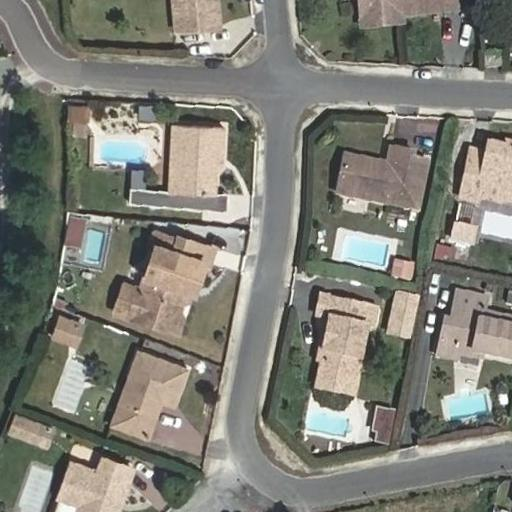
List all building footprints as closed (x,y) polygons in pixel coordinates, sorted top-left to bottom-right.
[(174,0),(177,31),(220,27),(217,0),(174,0)] [(359,0),(363,27),(403,24),(402,15),(458,9),(457,0),(359,0)] [(503,66),(502,50),(484,52),(486,68),(503,66)] [(90,106),(73,106),(72,121),(90,122),(90,106)] [(224,127),(174,125),(172,164),(182,165),(181,192),(171,192),(160,191),(159,204),(203,208),(205,193),(216,194),(217,165),(217,159),(222,160),(224,127)] [(471,149),(461,197),(476,201),(479,188),(511,195),(511,150),(507,146),(489,142),(487,152),(471,149)] [(383,166),(378,165),(376,161),(346,154),(338,189),(418,207),(428,161),(412,157),(414,152),(391,147),(387,163),(383,166)] [(171,192),(181,192),(182,165),(172,164),(171,192)] [(160,191),(132,188),(130,201),(159,204),(160,191)] [(216,194),(205,193),(203,208),(228,210),(229,194),(216,194)] [(459,205),(455,224),(474,228),(479,209),(459,205)] [(474,228),(455,224),(452,239),(471,243),(474,228)] [(118,313),(137,319),(174,331),(184,299),(180,297),(182,290),(194,294),(204,264),(210,266),(216,247),(179,235),(174,251),(155,245),(142,286),(129,281),(118,313)] [(396,261),(393,276),(411,280),(414,265),(396,261)] [(489,297),(457,290),(451,319),(444,317),(438,345),(511,361),(511,354),(511,317),(486,311),(489,297)] [(387,336),(412,339),(418,294),(393,291),(387,336)] [(326,356),(324,365),(322,364),(317,389),(353,397),(368,324),(375,326),(379,304),(322,293),(318,314),(328,316),(320,355),(326,356)] [(83,326),(60,317),(53,336),(76,344),(83,326)] [(187,370),(140,352),(113,423),(149,437),(162,400),(174,404),(187,370)] [(371,442),(390,445),(397,409),(377,406),(371,442)] [(29,439),(35,422),(14,414),(8,431),(29,439)] [(54,429),(35,422),(29,439),(47,446),(54,429)] [(117,511),(133,468),(101,457),(96,471),(72,463),(60,497),(80,504),(77,511),(117,511)]
